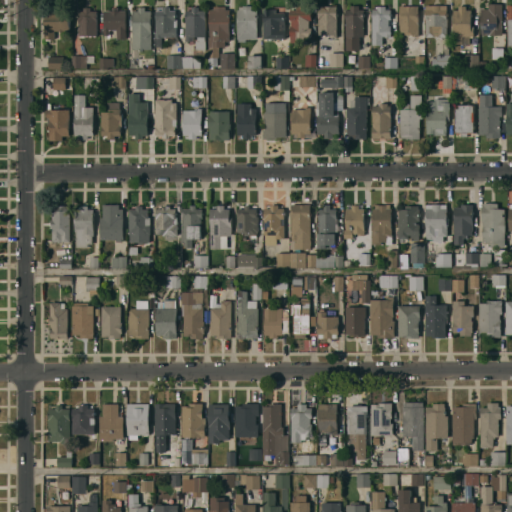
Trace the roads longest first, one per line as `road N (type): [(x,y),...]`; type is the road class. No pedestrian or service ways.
road 1 (residential): [(27,0),(25,511)]
road 2 (residential): [(511,371),(0,372)]
road 3 (residential): [(511,172),(26,174)]
